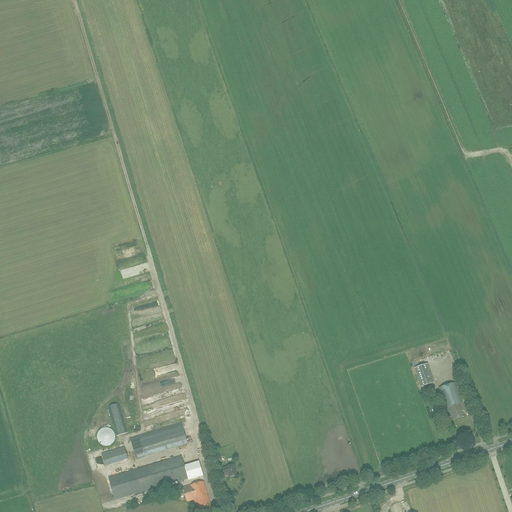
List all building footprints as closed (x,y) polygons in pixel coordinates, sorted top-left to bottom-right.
[(133,308),(135,314),(142,311),(140,305),(133,308)] [(414,369),(420,388),(433,383),(427,364),(414,369)] [(462,412),(465,411),(456,382),(447,385),(458,420),(464,418),(462,412)] [(458,420),(447,385),(438,388),(446,413),(448,412),(449,416),(450,416),(452,422),(458,420)] [(143,399),(144,406),(154,403),(153,397),(143,399)] [(118,404),(108,407),(116,436),(127,433),(118,404)] [(184,427),(141,440),(141,438),(131,441),(136,460),(146,457),(147,457),(189,445),(184,427)] [(125,447),(101,454),(104,466),(128,459),(125,447)] [(183,457),(148,467),(109,478),(116,501),(189,479),(183,457)] [(228,468),(224,470),(226,476),(230,475),(231,478),(238,475),(237,471),(236,466),(228,468)] [(209,508),(211,508),(204,482),(183,488),(187,502),(194,500),(195,504),(196,503),(198,508),(199,507),(200,511),(203,511),(209,510),(209,508)] [(391,501),(394,511),(401,510),(397,497),(387,500),(388,502),(391,501)]
